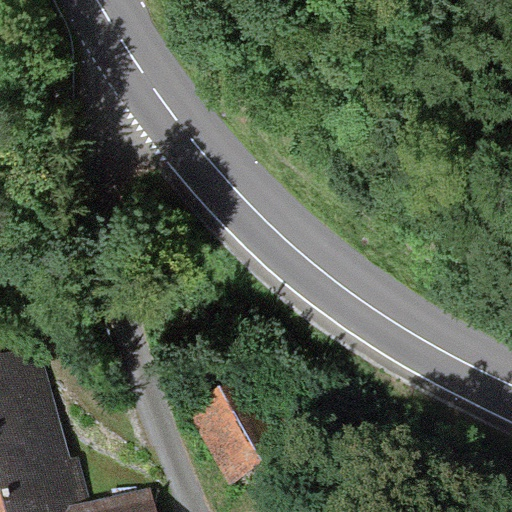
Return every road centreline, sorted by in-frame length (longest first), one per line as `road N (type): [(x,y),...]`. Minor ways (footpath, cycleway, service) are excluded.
road 1 (tertiary): [(98,0),(179,128),(284,237),(402,328),(511,385)]
road 2 (track): [(128,52),(94,120),(106,275),(189,511)]
